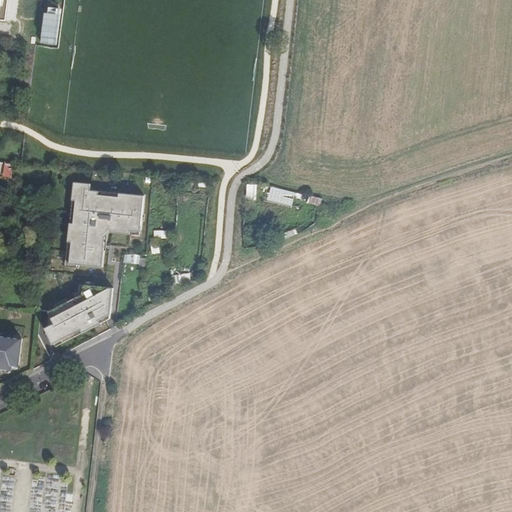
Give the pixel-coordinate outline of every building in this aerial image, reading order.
[(2,154),(1,161),(15,163),(16,156),(2,154)] [(145,236),(149,196),(95,191),(96,185),(79,183),(77,202),(80,202),(78,225),(74,224),(73,242),(77,243),(74,265),(107,268),(111,232),(145,236)] [(194,237),(189,266),(194,266),(196,255),(197,255),(200,238),(194,237)] [(125,254),(125,263),(140,264),(141,255),(125,254)] [(47,326),(56,348),(88,335),(90,335),(107,327),(108,321),(117,317),(118,290),(106,290),(105,287),(93,287),(86,289),(86,296),(48,312),(47,326)] [(0,367),(11,369),(12,365),(18,366),(22,339),(0,335),(0,367)] [(55,511),(59,484),(46,482),(44,504),(51,504),(50,511),(55,511)]
